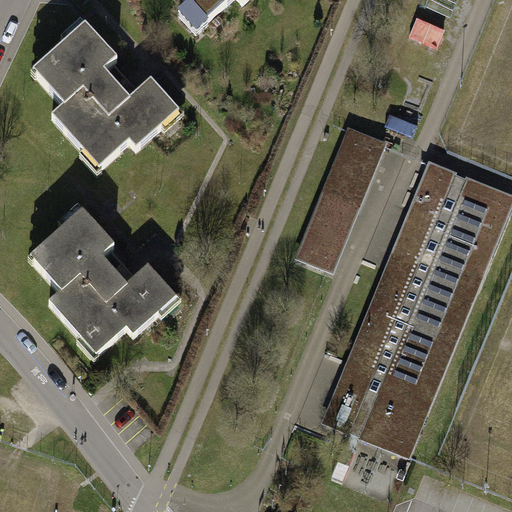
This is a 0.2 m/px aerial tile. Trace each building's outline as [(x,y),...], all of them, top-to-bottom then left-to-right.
[(181,0),(205,26),(235,0),(237,0),(243,6),(249,0),(181,0)] [(85,27),(33,74),(63,108),(50,119),(100,172),(130,145),(136,153),(179,113),(151,83),(130,102),(105,74),(117,63),(85,27)] [(387,146),(349,130),(348,133),(295,262),(326,274),(334,278),(387,146)] [(408,459),(511,206),(511,200),(433,168),(326,426),(408,459)] [(82,217),(32,262),(62,295),(49,307),(97,359),(125,333),(133,341),(177,302),(148,270),(127,289),(102,261),(113,250),(82,217)] [(398,480),(404,482),(407,474),(401,472),(398,480)]
